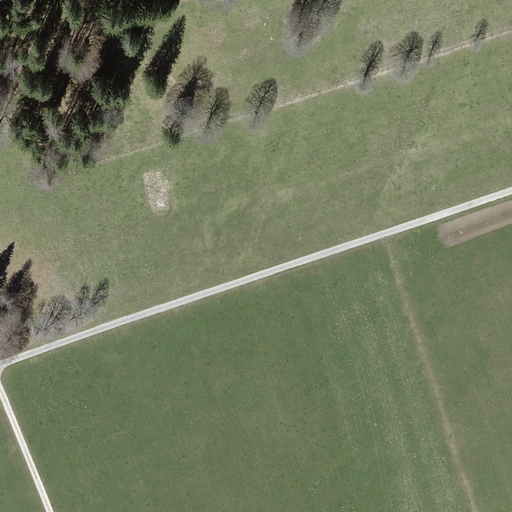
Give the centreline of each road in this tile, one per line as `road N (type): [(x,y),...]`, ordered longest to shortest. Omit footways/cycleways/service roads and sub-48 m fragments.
road 1 (track): [(0,369),(511,192)]
road 2 (track): [(48,511),(0,392)]
